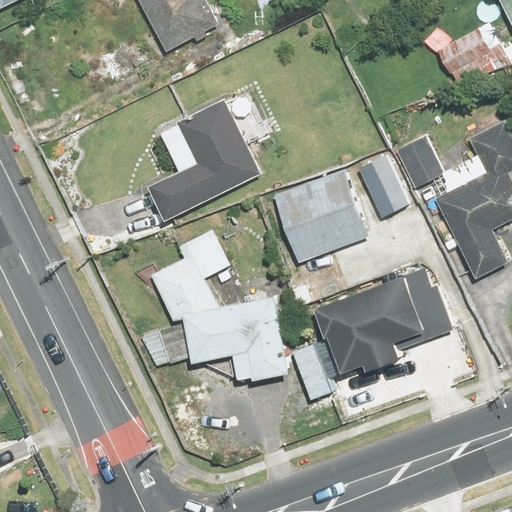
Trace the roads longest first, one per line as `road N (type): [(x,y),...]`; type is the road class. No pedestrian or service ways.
road 1 (tertiary): [(0,223),(140,511)]
road 2 (secondary): [(511,427),(289,511)]
